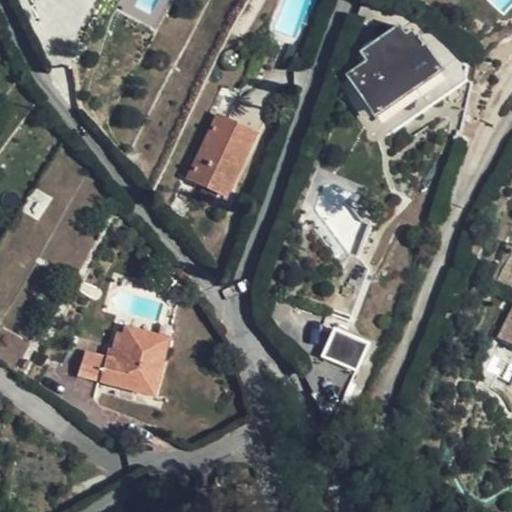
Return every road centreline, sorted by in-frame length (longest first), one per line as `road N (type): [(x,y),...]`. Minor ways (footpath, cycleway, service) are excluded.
road 1 (residential): [(234,311),(35,76),(0,5)]
road 2 (residential): [(341,466),(405,351),(468,188),(511,121)]
road 3 (residential): [(234,311),(348,0)]
road 4 (residential): [(341,466),(270,352),(234,311)]
road 5 (residential): [(266,438),(234,311)]
